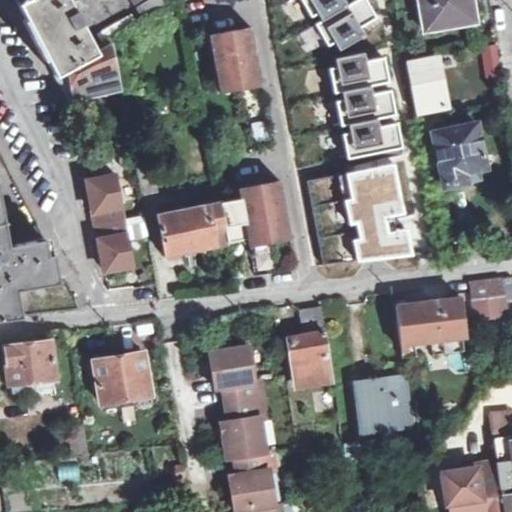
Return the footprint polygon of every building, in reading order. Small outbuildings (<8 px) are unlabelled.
[(67,0),(21,0),(20,1),(17,2),(55,73),(94,52),(78,21),(83,18),(79,9),(74,12),(67,0)] [(132,0),(143,20),(165,8),(164,3),(162,0),(132,0)] [(348,0),(298,0),(312,21),(348,0)] [(380,18),(366,0),(357,0),(313,26),(327,49),(380,18)] [(443,27),(443,20),(474,15),(472,0),(419,0),(424,30),(443,27)] [(224,94),(264,87),(254,29),(214,37),(224,94)] [(73,97),(122,90),(118,70),(114,57),(111,47),(68,72),(73,97)] [(446,106),(436,56),(409,62),(417,112),(446,106)] [(391,86),(385,59),(328,70),(333,96),(391,86)] [(399,117),(392,90),(335,101),(340,128),(399,117)] [(404,150),(398,123),(341,134),(346,160),(404,150)] [(483,163),(475,125),(434,133),(444,183),(469,178),(467,166),(471,165),(483,163)] [(142,198),(158,195),(154,170),(149,141),(133,145),(142,198)] [(397,166),(304,181),(323,270),(412,252),(397,166)] [(116,269),(134,265),(116,175),(87,181),(105,271),(116,269)] [(277,241),(293,239),(282,180),(239,187),(241,198),(221,203),(228,243),(239,241),(248,239),(249,246),(277,241)] [(228,243),(221,203),(218,188),(196,193),(198,207),(184,210),(184,205),(177,206),(178,211),(159,215),(166,254),(188,250),(228,243)] [(8,245),(4,221),(0,221),(0,317),(21,315),(18,302),(27,300),(23,288),(57,282),(54,253),(46,253),(44,238),(8,245)] [(502,288),(500,278),(469,282),(475,317),(506,313),(502,288)] [(466,336),(461,298),(432,301),(396,306),(401,350),(403,350),(404,359),(416,358),(415,342),(466,336)] [(333,381),(320,306),(310,308),(300,310),(304,335),(291,339),(297,376),(297,387),(333,381)] [(57,387),(52,340),(5,346),(11,388),(12,392),(57,387)] [(223,350),(209,352),(214,388),(225,387),(230,422),(221,424),(226,457),(234,456),(237,476),(229,477),(234,511),(237,511),(242,511),(280,511),(280,505),(275,506),(269,469),(274,468),(271,451),(266,451),(261,418),(266,417),(261,381),(254,382),(249,346),(223,350)] [(113,358),(97,360),(103,402),(152,394),(145,353),(113,358)] [(372,379),(355,382),(362,432),(410,425),(404,376),(372,379)] [(85,422),(69,426),(73,453),(90,450),(85,422)] [(511,511),(511,435),(492,438),(496,462),(503,511),(511,511)] [(349,463),(360,461),(358,447),(347,448),(349,463)] [(503,511),(496,462),(472,465),(472,469),(439,473),(443,502),(446,502),(447,511),(503,511)] [(185,464),(176,465),(180,488),(189,487),(185,464)]
